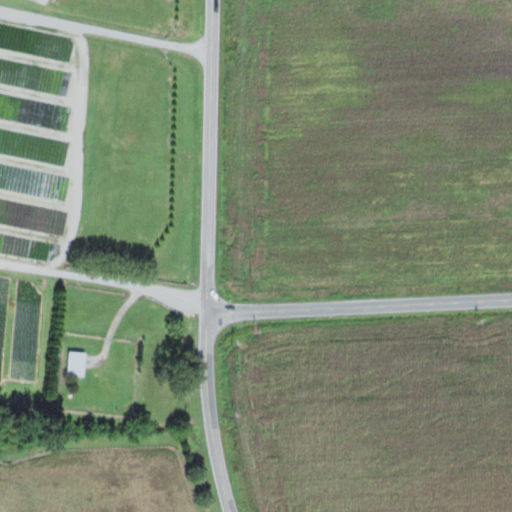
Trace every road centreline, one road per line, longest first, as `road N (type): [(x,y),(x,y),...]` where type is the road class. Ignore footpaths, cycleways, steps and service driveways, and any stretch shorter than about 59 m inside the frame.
road 1 (residential): [(231,511),(207,381),(213,0)]
road 2 (residential): [(207,312),(511,299)]
